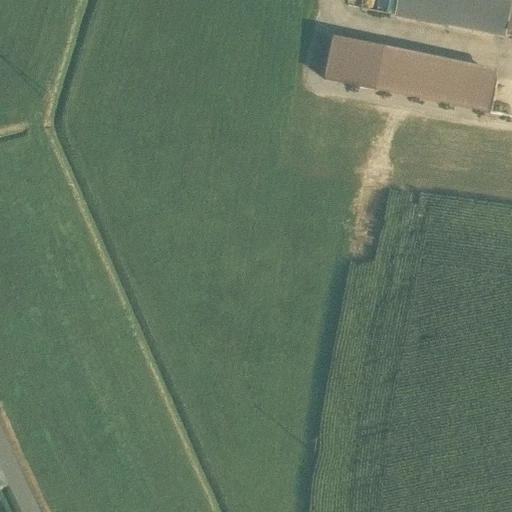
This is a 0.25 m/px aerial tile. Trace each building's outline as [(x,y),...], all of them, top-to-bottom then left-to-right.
[(478,5),(452,0),(396,0),(394,16),(472,32),(478,5)] [(511,0),(452,0),(478,5),(511,11),(511,6),(511,0)] [(511,14),(511,11),(478,5),(472,32),(505,39),(506,33),(511,14)] [(375,92),(383,56),(332,45),(324,81),(375,92)] [(375,92),(488,114),(496,79),(383,56),(375,92)]
